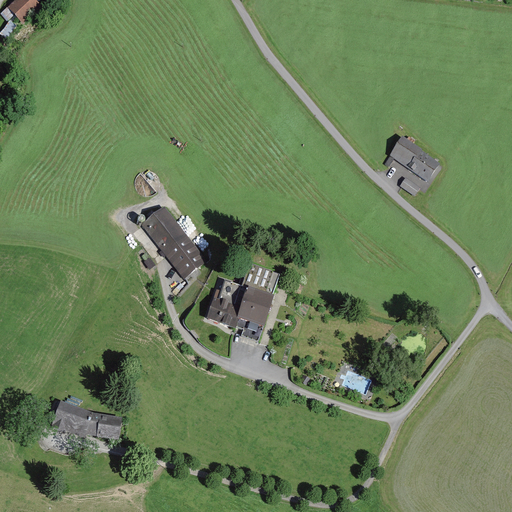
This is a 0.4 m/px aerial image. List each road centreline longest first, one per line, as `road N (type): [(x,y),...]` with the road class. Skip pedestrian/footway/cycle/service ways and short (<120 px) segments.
road 1 (track): [(97,444),(304,502),(346,502),(489,303)]
road 2 (residential): [(234,0),(265,50),(358,160),(461,252),(511,328)]
road 3 (track): [(402,419),(359,414),(201,355),(174,317),(164,271)]
